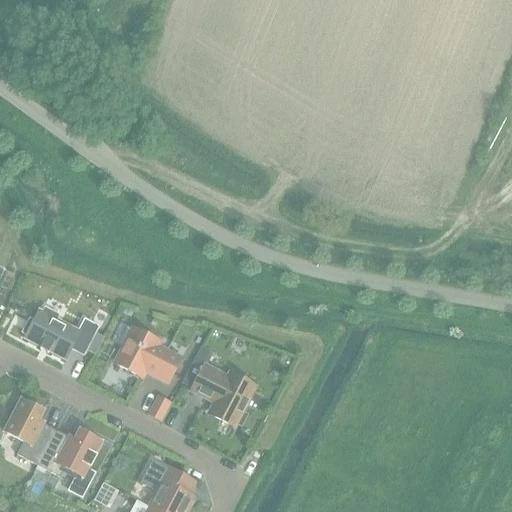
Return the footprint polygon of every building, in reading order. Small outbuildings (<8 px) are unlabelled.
[(27,322),(21,333),(25,336),(23,339),(65,361),(71,350),(83,356),(97,328),(84,321),(78,332),(56,320),(59,316),(44,308),(42,313),(38,311),(31,324),(27,322)] [(159,343),(133,329),(114,365),(141,378),(144,371),(167,383),(180,360),(157,348),(159,343)] [(214,401),(207,415),(234,429),(237,425),(240,427),(246,416),(242,414),(256,388),(228,374),(227,377),(204,366),(190,392),(207,401),(208,398),(214,401)] [(147,416),(160,422),(170,404),(157,397),(147,416)] [(37,467),(55,431),(43,425),(43,424),(42,423),(41,424),(38,422),(43,412),(39,410),(40,408),(30,403),(29,405),(20,400),(3,432),(23,442),(16,455),(37,467)] [(55,431),(37,467),(59,478),(64,469),(77,475),(68,492),(81,499),(94,474),(87,470),(89,467),(90,468),(96,456),(94,456),(101,443),(92,438),(93,436),(83,431),(82,433),(78,431),(73,441),(69,439),(70,438),(68,437),(68,438),(55,431)] [(147,507),(156,511),(186,511),(200,487),(152,461),(140,484),(155,492),(147,507)]
